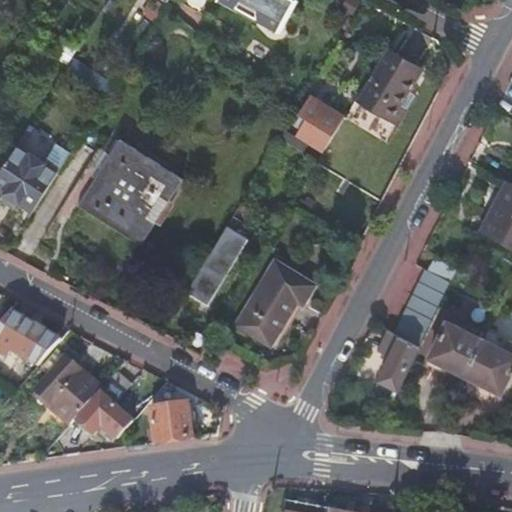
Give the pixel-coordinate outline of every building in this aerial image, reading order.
[(219,0),(218,3),(243,16),(251,0),(219,0)] [(251,0),(243,16),(279,36),(297,3),(291,0),(251,0)] [(384,57),(417,76),(420,71),(387,51),(384,57)] [(408,91),(417,76),(384,57),(356,103),(396,128),(406,111),(398,107),(408,91)] [(43,83),(22,68),(11,85),(32,99),(43,83)] [(415,96),(408,91),(398,107),(406,111),(415,96)] [(298,136),(324,152),(344,119),(311,98),(300,116),(302,117),(299,121),(305,126),(298,136)] [(33,127),(28,124),(15,144),(21,147),(33,127)] [(80,206),(86,210),(128,143),(121,139),(108,160),(96,152),(58,211),(72,220),(80,206)] [(70,151),(55,142),(43,161),(57,171),(70,151)] [(128,143),(86,210),(141,246),(183,179),(128,143)] [(19,202),(32,210),(57,171),(43,161),(21,147),(15,144),(0,167),(0,189),(2,191),(19,202)] [(493,208),(480,233),(511,249),(511,185),(507,182),(493,208)] [(19,202),(2,191),(0,194),(0,199),(15,209),(19,202)] [(259,214),(242,204),(234,217),(251,227),(259,214)] [(264,217),(259,214),(251,227),(257,230),(264,217)] [(227,227),(188,294),(208,305),(248,240),(227,227)] [(297,303),(302,307),(314,286),(275,262),(235,326),(269,347),(297,303)] [(409,304),(394,335),(419,348),(450,284),(425,273),(409,304)] [(275,350),(302,307),(297,303),(269,347),(275,350)] [(2,327),(0,328),(0,344),(1,345),(0,345),(0,354),(8,359),(12,352),(40,368),(63,342),(13,312),(2,327)] [(511,334),(511,319),(492,318),(491,334),(511,334)] [(466,377),(483,341),(448,324),(430,360),(448,369),(466,377)] [(394,335),(387,332),(376,353),(390,360),(385,371),(379,382),(397,391),(419,348),(394,335)] [(511,372),(511,354),(483,341),(466,377),(484,386),(502,394),(511,372)] [(71,427),(100,393),(103,390),(68,359),(39,393),(59,411),(57,414),(71,427)] [(120,442),(126,435),(135,424),(116,407),(135,386),(119,372),(103,390),(100,393),(103,396),(78,423),(95,437),(104,428),(120,442)] [(179,390),(169,385),(165,389),(175,396),(179,390)] [(156,446),(194,440),(190,405),(152,410),(156,446)] [(329,511),(330,510),(284,501),(281,511),(329,511)] [(441,501),(438,511),(453,511),(455,503),(441,501)]
